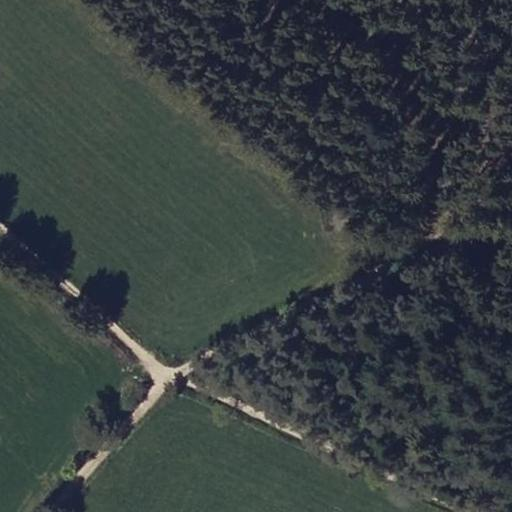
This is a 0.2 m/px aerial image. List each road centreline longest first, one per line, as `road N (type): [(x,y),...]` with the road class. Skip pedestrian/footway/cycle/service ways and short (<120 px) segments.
road 1 (track): [(0,186),(175,366),(483,511)]
road 2 (track): [(60,511),(175,366),(375,289),(450,233),(511,232)]
